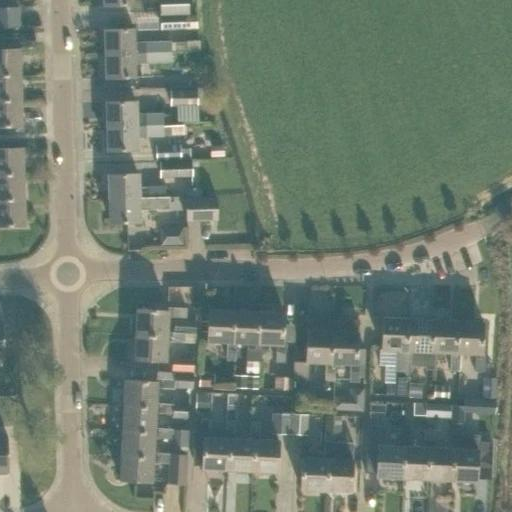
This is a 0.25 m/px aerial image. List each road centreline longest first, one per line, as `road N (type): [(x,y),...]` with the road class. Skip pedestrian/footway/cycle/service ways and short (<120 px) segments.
road 1 (residential): [(68,273),(329,268),(397,258),(470,234)]
road 2 (residential): [(68,273),(60,0)]
road 3 (residential): [(74,511),(68,273)]
